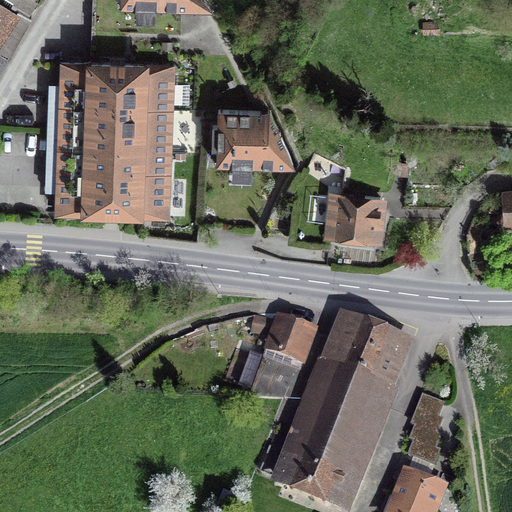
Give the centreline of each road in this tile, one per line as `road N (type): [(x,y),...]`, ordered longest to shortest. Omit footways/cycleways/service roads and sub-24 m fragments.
road 1 (primary): [(0,248),(511,301)]
road 2 (track): [(314,281),(279,301),(167,331),(0,439)]
road 3 (track): [(485,511),(445,299)]
